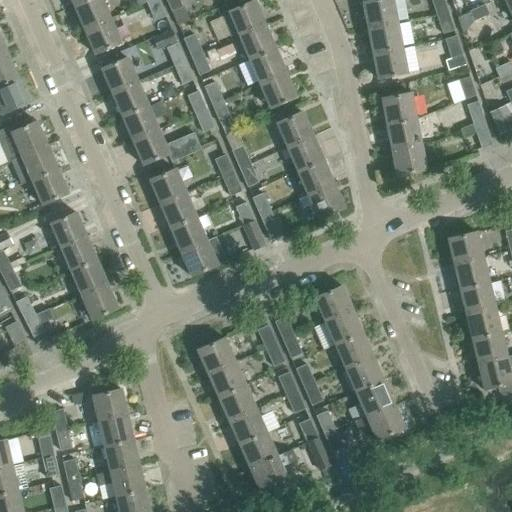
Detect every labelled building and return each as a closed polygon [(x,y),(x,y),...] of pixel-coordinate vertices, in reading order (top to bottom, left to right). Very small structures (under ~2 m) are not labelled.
[(85,0),(72,6),(82,30),(108,18),(100,0),(85,0)] [(164,16),(157,0),(150,0),(145,2),(153,21),(164,16)] [(177,0),(164,0),(175,25),(199,15),(197,10),(194,9),(185,13),(182,6),(181,7),(177,0)] [(236,33),(237,36),(263,25),(253,0),(226,12),(227,13),(220,16),(229,36),(236,33)] [(370,0),(360,2),(364,20),(393,14),(390,0),(370,0)] [(429,0),(435,15),(446,11),(442,0),(429,0)] [(511,19),(511,0),(502,0),(511,20),(511,19)] [(483,4),(467,11),(455,17),(461,34),(472,21),(487,14),(483,4)] [(452,30),(446,11),(435,15),(441,34),(452,30)] [(364,20),(370,49),(399,43),(393,14),(364,20)] [(119,43),(108,18),(82,30),(92,54),(119,43)] [(237,36),(247,60),(274,48),(263,25),(237,36)] [(170,30),(150,38),(155,50),(175,42),(170,30)] [(182,39),(189,57),(201,52),(193,34),(182,39)] [(461,54),(454,36),(443,39),(449,58),(461,54)] [(218,57),(233,51),(229,41),(214,48),(218,57)] [(164,48),(172,66),(184,61),(176,43),(164,48)] [(370,49),(375,79),(405,73),(399,43),(370,49)] [(247,60),(257,83),(284,72),(274,48),(247,60)] [(209,70),(201,52),(189,57),(197,75),(209,70)] [(0,84),(18,77),(8,54),(0,57),(0,84)] [(443,60),(447,71),(464,66),(461,55),(443,60)] [(99,69),(109,93),(136,82),(125,57),(99,69)] [(192,80),(184,61),(172,66),(180,84),(192,80)] [(511,71),(511,69),(508,61),(493,68),(497,78),(511,71)] [(294,97),(284,72),(257,83),(268,108),(294,97)] [(446,97),(458,95),(454,74),(442,76),(446,97)] [(456,80),(463,99),(474,95),(468,76),(456,80)] [(0,112),(28,101),(18,77),(0,84),(0,112)] [(202,86),(210,104),(221,99),(213,81),(202,86)] [(109,93),(120,117),(146,105),(136,82),(109,93)] [(508,101),(511,99),(511,87),(492,97),(488,88),(480,92),(488,109),(508,101)] [(185,95),(193,113),(204,109),(196,90),(185,95)] [(379,98),(384,124),(414,118),(409,93),(379,98)] [(229,118),(221,99),(210,104),(218,123),(229,118)] [(511,99),(508,101),(508,102),(488,112),(497,134),(511,127),(511,123),(508,113),(511,110),(511,99)] [(422,120),(458,109),(456,100),(420,111),(422,120)] [(459,128),(459,131),(483,123),(476,101),(465,105),(469,119),(453,125),(455,130),(459,128)] [(120,117),(130,141),(156,129),(146,105),(120,117)] [(212,127),(204,109),(193,113),(201,132),(212,127)] [(274,123),(285,147),(311,136),(300,111),(274,123)] [(384,124),(389,149),(429,141),(427,131),(417,133),(414,118),(384,124)] [(0,149),(6,163),(9,161),(45,145),(35,121),(24,126),(22,120),(0,129),(0,149)] [(483,123),(459,131),(462,137),(474,133),(479,148),(491,145),(483,123)] [(163,145),(156,129),(130,141),(140,165),(166,154),(169,161),(199,149),(192,132),(163,145)] [(285,147),(295,171),(321,159),(311,136),(285,147)] [(424,168),(419,144),(429,142),(429,141),(389,149),(394,175),(424,168)] [(19,185),(29,180),(56,169),(45,145),(9,161),(19,185)] [(230,150),(237,169),(249,164),(241,145),(230,150)] [(213,159),(220,177),(231,172),(224,154),(213,159)] [(295,171),(305,195),(332,183),(321,159),(295,171)] [(257,182),(249,164),(237,169),(245,187),(257,182)] [(147,180),(157,204),(184,192),(173,168),(147,180)] [(66,193),(56,169),(29,180),(40,205),(66,193)] [(240,191),(231,172),(220,177),(228,196),(240,191)] [(332,183),(305,195),(297,199),(299,203),(301,208),(310,205),(316,219),(342,208),(334,188),(332,183)] [(18,189),(24,206),(35,202),(29,185),(18,189)] [(157,204),(168,227),(194,216),(184,192),(157,204)] [(250,198),(260,220),(271,215),(261,193),(250,198)] [(233,207),(241,224),(252,219),(244,202),(233,207)] [(48,223),(58,248),(85,236),(74,212),(48,223)] [(260,220),(268,240),(280,235),(271,215),(260,220)] [(168,227),(178,251),(204,240),(194,216),(168,227)] [(252,219),(241,224),(251,249),(263,245),(252,219)] [(511,228),(503,231),(506,245),(507,251),(511,249),(511,228)] [(5,232),(0,234),(0,249),(11,243),(5,232)] [(475,232),(445,239),(452,266),(481,259),(475,232)] [(58,248),(68,271),(95,260),(85,236),(58,248)] [(214,236),(204,240),(178,251),(188,276),(215,264),(224,260),(214,236)] [(498,253),(489,255),(489,257),(491,261),(509,257),(511,268),(511,249),(507,251),(498,253)] [(0,250),(0,272),(10,268),(1,250),(0,250)] [(481,259),(452,266),(458,292),(487,285),(481,259)] [(68,271),(79,295),(105,284),(95,260),(68,271)] [(0,272),(0,275),(8,291),(19,286),(10,268),(0,272)] [(116,308),(105,284),(79,295),(89,320),(116,308)] [(487,285),(458,292),(463,314),(493,307),(487,285)] [(339,286),(312,298),(322,322),(350,310),(339,286)] [(0,315),(9,311),(0,293),(0,315)] [(13,302),(22,319),(34,314),(24,296),(13,302)] [(493,307),(463,314),(464,318),(469,339),(499,332),(494,311),(493,307)] [(43,332),(38,324),(51,318),(47,309),(34,315),(34,314),(22,319),(32,338),(43,332)] [(350,310),(322,322),(333,345),(360,333),(350,310)] [(273,322),(281,340),(292,335),(284,317),(273,322)] [(319,319),(308,324),(318,345),(329,339),(319,319)] [(3,327),(12,345),(24,340),(14,321),(3,327)] [(255,330),(262,345),(273,340),(266,325),(255,330)] [(499,332),(469,339),(471,344),(475,364),(505,357),(500,337),(499,332)] [(360,333),(333,345),(343,369),(371,357),(360,333)] [(300,353),(292,335),(281,340),(289,358),(300,353)] [(194,350),(205,374),(233,361),(222,338),(194,350)] [(282,361),(273,340),(262,345),(271,366),(282,361)] [(511,354),(505,357),(475,364),(477,370),(482,389),(496,386),(497,391),(501,394),(510,392),(511,388),(510,383),(511,382),(508,368),(511,367),(511,354)] [(371,357),(343,369),(353,392),(381,380),(371,357)] [(243,384),(233,361),(205,374),(215,397),(243,384)] [(293,369),(301,387),(313,382),(305,364),(293,369)] [(276,377),(284,395),(295,390),(287,372),(276,377)] [(381,380),(353,392),(363,416),(391,403),(381,380)] [(321,400),(313,382),(301,387),(309,405),(321,400)] [(243,384),(215,397),(226,420),(253,408),(243,384)] [(89,396),(95,419),(124,412),(119,389),(89,396)] [(303,409),(295,390),(284,395),(292,414),(303,409)] [(363,416),(352,421),(365,450),(378,444),(376,439),(402,428),(391,403),(363,416)] [(257,416),(253,408),(226,420),(237,444),(264,432),(278,426),(271,410),(257,416)] [(49,411),(54,430),(66,427),(61,409),(49,411)] [(314,416),(322,434),(333,429),(325,411),(314,416)] [(95,419),(101,445),(130,437),(124,412),(95,419)] [(297,424),(304,440),(315,435),(308,419),(297,424)] [(70,447),(66,427),(54,430),(58,450),(70,447)] [(341,447),(333,429),(322,434),(330,452),(341,447)] [(274,455),(264,432),(237,444),(247,467),(274,455)] [(36,438),(40,457),(52,454),(48,435),(36,438)] [(317,470),(328,465),(315,435),(304,440),(317,470)] [(101,445),(107,470),(136,463),(130,437),(101,445)] [(4,439),(0,440),(0,467),(10,465),(4,439)] [(84,457),(99,453),(96,441),(81,445),(84,457)] [(280,466),(295,459),(290,448),(275,455),(274,455),(247,467),(258,491),(269,486),(274,499),(291,491),(285,479),(280,466)] [(52,454),(40,457),(45,477),(57,474),(52,454)] [(61,462),(65,480),(77,477),(73,459),(61,462)] [(107,470),(107,471),(94,474),(96,485),(110,483),(113,496),(142,489),(136,463),(107,470)] [(10,465),(0,467),(0,493),(16,490),(10,465)] [(82,498),(77,477),(65,480),(70,501),(82,498)] [(47,489),(51,507),(63,505),(59,486),(47,489)] [(113,496),(116,511),(147,511),(142,489),(113,496)] [(20,511),(16,490),(0,493),(0,511),(20,511)]
